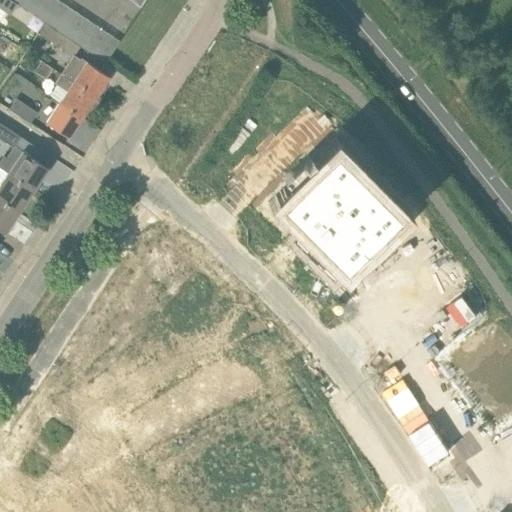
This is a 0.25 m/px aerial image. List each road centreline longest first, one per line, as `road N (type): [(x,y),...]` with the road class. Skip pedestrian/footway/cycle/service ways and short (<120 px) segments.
road 1 (residential): [(440,511),(350,375),(122,155)]
road 2 (primary): [(511,217),(336,0)]
road 3 (residential): [(0,338),(122,155)]
road 4 (residential): [(122,155),(220,0)]
